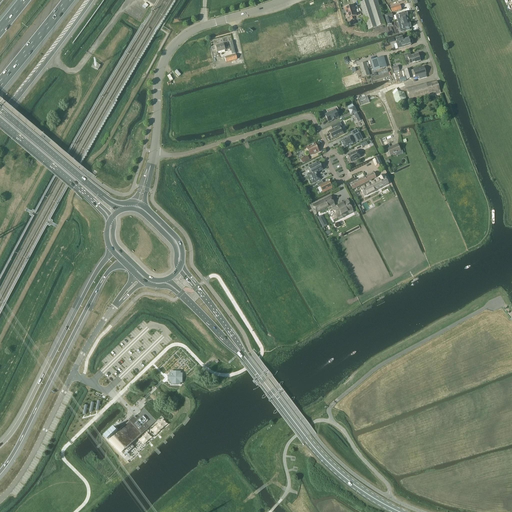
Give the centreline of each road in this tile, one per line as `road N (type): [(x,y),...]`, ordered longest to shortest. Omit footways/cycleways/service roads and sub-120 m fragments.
road 1 (motorway): [(0,472),(102,279),(122,260)]
road 2 (secondary): [(400,511),(318,452),(241,352)]
road 3 (motorway): [(112,250),(0,445)]
road 4 (unclassified): [(114,306),(0,499)]
road 5 (tertiary): [(283,0),(181,37),(163,59),(156,102)]
road 6 (motorway): [(0,119),(92,0)]
road 7 (secondary): [(106,198),(0,109)]
road 8 (secondary): [(0,121),(102,209)]
